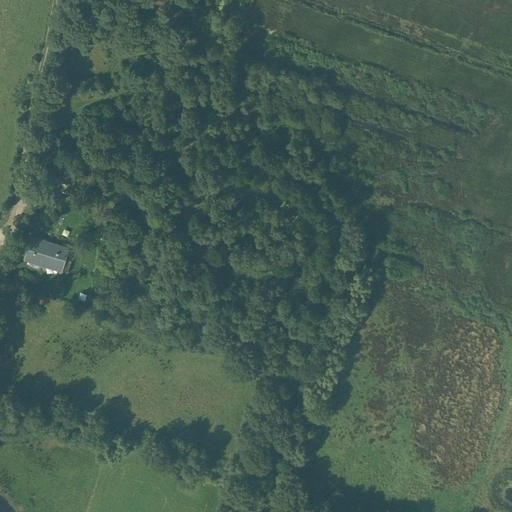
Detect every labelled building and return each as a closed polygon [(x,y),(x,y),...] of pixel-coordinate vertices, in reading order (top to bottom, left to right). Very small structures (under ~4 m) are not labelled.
[(86,178),(67,175),(65,189),(83,192),(86,178)] [(114,178),(111,182),(119,188),(122,184),(114,178)] [(114,196),(120,189),(111,182),(105,189),(114,196)] [(68,246),(31,236),(25,258),(61,269),(65,257),(68,246)] [(72,259),(65,257),(61,269),(68,271),(72,259)]
